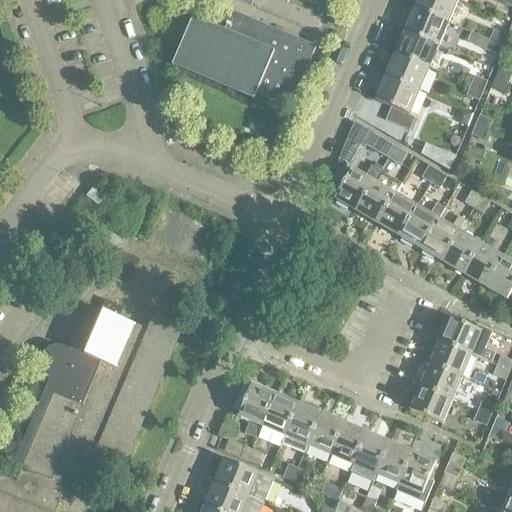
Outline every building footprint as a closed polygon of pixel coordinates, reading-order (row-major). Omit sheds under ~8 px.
[(457,0),(419,0),(415,9),(449,23),(458,0),(457,0)] [(415,9),(406,32),(439,46),(449,23),(415,9)] [(291,110),(297,96),(317,49),(229,11),(221,30),(194,19),(174,68),(256,103),(258,96),(291,110)] [(494,31),(490,40),(503,46),(507,36),(494,31)] [(429,69),(439,46),(406,32),(396,55),(429,69)] [(486,50),(499,56),(503,46),(490,40),(486,50)] [(420,92),(429,69),(396,55),(386,78),(420,92)] [(511,74),(499,69),(495,80),(508,86),(511,76),(511,74)] [(484,92),(488,82),(475,76),(471,86),(484,92)] [(410,115),(420,92),(386,78),(376,101),(392,108),(386,121),(410,131),(416,118),(410,115)] [(495,80),(491,89),(505,95),(508,86),(495,80)] [(480,101),(484,92),(471,86),(467,95),(480,101)] [(494,121),(480,115),(475,126),(489,132),(494,121)] [(485,140),(489,132),(475,126),(472,135),(485,140)] [(367,145),(389,159),(397,147),(374,133),(367,145)] [(426,144),(422,156),(449,172),(456,157),(426,144)] [(401,165),(408,153),(397,147),(389,159),(401,165)] [(422,178),(432,184),(439,171),(430,165),(422,178)] [(336,201),(357,213),(382,172),(372,166),(366,178),(354,171),(336,201)] [(441,189),(448,176),(439,171),(432,184),(441,189)] [(357,213),(379,226),(396,195),(403,184),(382,172),(357,213)] [(93,187),(86,196),(97,205),(105,196),(93,187)] [(465,203),(475,209),(482,196),(473,191),(465,203)] [(418,208),(396,195),(379,226),(401,238),(418,208)] [(484,214),(491,201),(482,196),(475,209),(484,214)] [(430,215),(418,208),(401,238),(422,251),(440,221),(439,221),(446,209),(437,204),(430,215)] [(452,228),(440,221),(422,251),(443,264),(461,233),(460,233),(467,221),(459,217),(452,228)] [(443,264),(465,276),(482,246),(461,233),(443,264)] [(465,276),(486,288),(503,258),(482,246),(465,276)] [(511,295),(511,263),(503,258),(486,288),(508,301),(511,295)] [(48,373),(50,374),(11,466),(19,469),(14,481),(0,475),(0,511),(53,511),(65,485),(76,458),(89,464),(120,477),(183,328),(154,316),(152,315),(146,330),(132,324),(131,326),(118,320),(123,309),(105,301),(100,313),(87,307),(68,351),(59,347),(56,347),(54,347),(51,347),(49,348),(47,349),(45,350),(44,352),(42,354),(41,356),(41,359),(41,361),(41,363),(42,366),(43,368),(44,370),(46,371),(48,373)] [(451,320),(441,343),(473,356),(481,359),(493,332),(478,325),(476,330),(451,320)] [(441,343),(431,365),(463,379),(473,356),(441,343)] [(511,360),(501,356),(497,366),(510,372),(511,367),(511,360)] [(431,365),(422,389),(454,402),(463,379),(431,365)] [(493,375),(506,381),(510,372),(497,366),(493,375)] [(239,418),(262,427),(276,395),(253,385),(239,418)] [(444,425),(454,402),(422,389),(412,412),(444,425)] [(262,427),(285,437),(299,404),(276,395),(262,427)] [(491,418),(495,407),(482,401),(477,412),(491,418)] [(308,409),(299,404),(285,437),(286,437),(282,446),(305,456),(309,447),(308,446),(322,414),(320,413),(321,410),(310,405),(308,409)] [(487,427),(491,418),(477,412),(474,421),(487,427)] [(309,447),(332,457),(345,424),(322,414),(308,446),(309,447)] [(497,418),(492,429),(505,434),(510,423),(497,418)] [(332,457),(354,466),(368,434),(345,424),(332,457)] [(492,429),(488,437),(502,443),(505,434),(492,429)] [(354,466),(377,476),(391,443),(368,434),(354,466)] [(224,452),(247,462),(253,449),(230,439),(224,452)] [(377,476),(400,485),(413,453),(391,443),(377,476)] [(260,468),(266,455),(253,449),(247,462),(260,468)] [(400,485),(400,486),(397,493),(426,505),(436,482),(430,480),(438,463),(413,453),(400,485)] [(453,453),(449,463),(462,469),(466,459),(453,453)] [(226,461),(216,485),(264,506),(275,480),(260,474),(259,475),(226,461)] [(449,463),(445,473),(458,478),(462,469),(449,463)] [(289,465),(284,478),(293,481),(298,469),(289,465)] [(309,474),(298,469),(293,481),(303,486),(309,474)] [(215,511),(261,511),(264,506),(216,485),(207,508),(215,511)] [(511,511),(511,491),(503,511),(511,511)] [(361,510),(365,511),(372,511),(377,502),(367,497),(361,510)] [(328,511),(351,511),(353,509),(329,499),(324,510),(328,511)] [(433,499),(429,510),(434,511),(443,511),(447,504),(433,499)]
